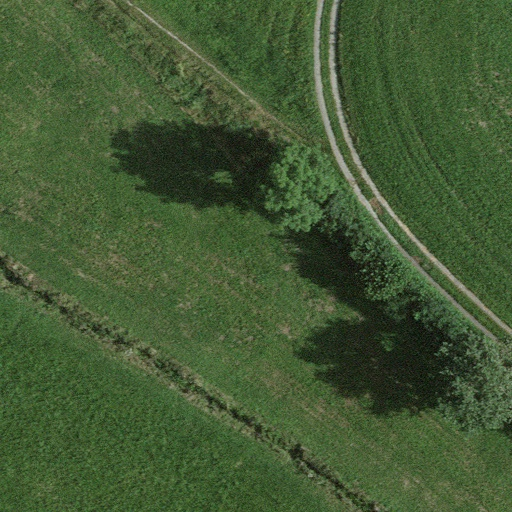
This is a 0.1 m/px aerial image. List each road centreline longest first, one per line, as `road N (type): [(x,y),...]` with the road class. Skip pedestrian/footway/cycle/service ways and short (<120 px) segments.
road 1 (track): [(108,0),(203,67),(357,215),(511,344)]
road 2 (track): [(357,215),(318,75),(330,0)]
